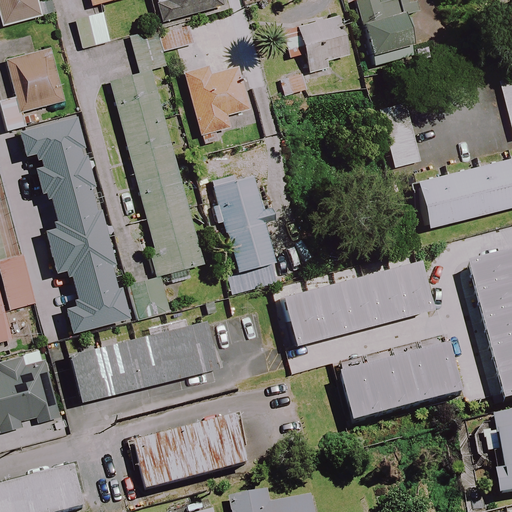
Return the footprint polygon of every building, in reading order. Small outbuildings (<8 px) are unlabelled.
[(0,0),(0,28),(38,19),(32,0),(0,0)] [(85,0),(87,9),(126,0),(85,0)] [(153,0),(159,26),(219,11),(215,0),(153,0)] [(411,0),(399,0),(396,1),(395,0),(353,0),(367,60),(408,51),(400,19),(415,16),(411,0)] [(107,45),(100,16),(73,23),(81,52),(107,45)] [(295,28),(297,35),(282,38),(287,62),(302,59),(305,77),(327,73),(325,62),(347,58),(339,19),(295,28)] [(192,46),(187,28),(156,36),(161,54),(192,46)] [(0,101),(0,118),(3,135),(25,130),(22,114),(62,106),(53,59),(6,69),(13,99),(0,101)] [(212,76),(210,69),(182,76),(197,139),(227,132),(223,117),(246,111),(236,70),(212,76)] [(200,267),(148,75),(107,86),(151,251),(147,253),(154,279),(200,267)] [(305,93),(300,75),(278,82),(283,99),(305,93)] [(511,142),(511,79),(463,93),(479,151),(511,142)] [(418,165),(404,106),(376,112),(390,171),(418,165)] [(25,180),(36,225),(59,220),(61,228),(72,225),(76,239),(96,234),(90,209),(100,206),(88,155),(50,164),(53,174),(25,180)] [(511,209),(511,160),(412,186),(424,232),(511,209)] [(257,204),(251,180),(211,191),(215,207),(211,209),(216,226),(220,225),(233,276),(270,267),(254,205),(257,204)] [(0,285),(7,313),(33,306),(21,259),(0,264),(0,285)] [(80,308),(68,262),(32,272),(39,297),(51,294),(57,315),(80,308)] [(1,314),(0,308),(0,344),(9,342),(1,314)] [(165,324),(168,332),(65,358),(77,406),(213,372),(200,324),(183,328),(181,320),(165,324)] [(0,435),(22,430),(21,425),(33,422),(35,430),(60,424),(44,361),(26,365),(25,360),(0,365),(0,435)] [(511,415),(492,419),(495,435),(482,438),(485,456),(498,454),(501,471),(491,473),(496,501),(511,497),(511,415)] [(245,469),(233,422),(131,448),(144,496),(245,469)] [(0,511),(82,511),(74,475),(0,491),(0,511)] [(312,511),(307,485),(268,493),(227,501),(229,511),(312,511)]
